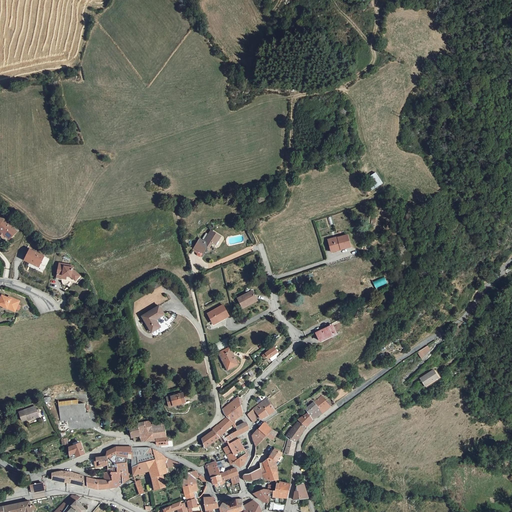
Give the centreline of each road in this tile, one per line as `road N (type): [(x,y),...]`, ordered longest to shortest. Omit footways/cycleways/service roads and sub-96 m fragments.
road 1 (track): [(0,194),(44,235),(61,237),(97,177),(127,149),(294,97)]
road 2 (track): [(258,242),(255,223),(285,201),(294,97),(340,87),(374,59),(338,8)]
road 3 (unclassified): [(295,465),(312,424),(461,319),(511,258)]
road 4 (residential): [(247,494),(239,474),(251,450),(246,399),(295,346),(258,242)]
road 5 (residential): [(36,478),(125,441),(195,467),(211,491)]
road 6 (track): [(251,427),(356,366),(400,358)]
road 7 (track): [(201,330),(189,276),(199,264),(260,247)]
